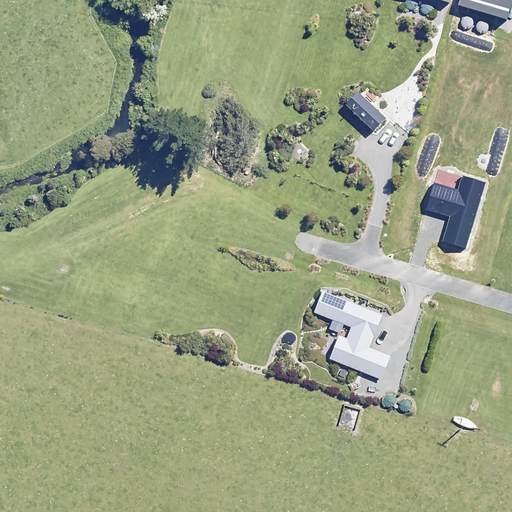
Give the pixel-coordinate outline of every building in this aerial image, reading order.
[(406,0),(406,2),(406,4),(406,6),(407,7),(408,9),(410,10),(412,10),(414,9),(416,8),(417,7),(418,5),(418,3),(417,1),(416,0),(406,0)] [(511,0),(459,0),(458,5),(507,19),(511,0)] [(425,3),(423,3),(422,5),(421,7),(421,9),(421,11),(422,12),(424,14),(425,15),(427,15),(429,14),(431,13),(432,12),(433,10),(433,8),(433,6),(431,4),(429,3),(427,2),(425,3)] [(466,16),(464,17),(462,19),(461,21),(461,23),(462,25),(463,26),(464,28),(466,28),(468,29),(470,28),(472,27),(473,26),(474,24),(474,21),(473,19),(472,18),(470,17),(468,16),(466,16)] [(481,21),(479,22),(477,23),(477,25),(476,27),(477,29),(478,31),(479,32),(481,33),(483,33),(485,33),(487,32),(488,30),(489,28),(489,26),(488,24),(487,22),(485,21),(483,21),(481,21)] [(358,92),(345,105),(374,131),(386,118),(358,92)] [(466,249),(486,182),(462,175),(458,189),(434,182),(426,210),(450,216),(442,242),(466,249)] [(339,335),(329,359),(382,380),(391,356),(370,347),(383,315),(323,291),(314,312),(332,320),(329,329),(341,334),(344,325),(351,327),(347,338),(339,335)] [(388,395),(386,396),(384,397),(383,399),(383,401),(383,403),(384,405),(386,406),(388,407),(390,407),(392,407),(393,406),(395,404),(396,402),(396,400),(395,398),(394,396),(392,395),(390,395),(388,395)] [(404,400),(402,401),(400,402),(399,404),(399,406),(399,408),(400,410),(402,411),(404,412),(406,412),(408,411),(409,410),(411,409),(412,407),(412,405),(411,403),(410,401),(408,400),(406,399),(404,400)]
